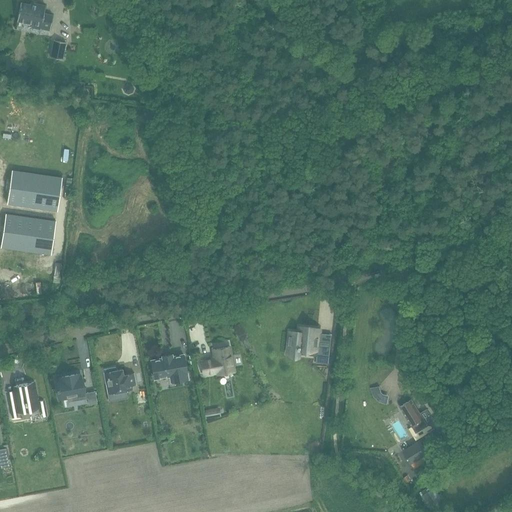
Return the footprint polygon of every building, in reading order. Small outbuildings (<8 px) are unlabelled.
[(17,20),(18,21),(33,24),(32,29),(40,31),(40,32),(41,28),(50,30),(53,15),(44,13),(45,6),(31,3),(31,5),(21,3),(17,20)] [(66,43),(54,40),(50,57),(62,59),(66,43)] [(57,211),(62,177),(12,170),(7,204),(57,211)] [(51,254),(56,221),(6,213),(1,247),(51,254)] [(316,355),(316,356),(317,356),(316,363),(329,364),(331,347),(319,346),(320,333),(320,330),(300,327),(299,333),(290,332),(288,353),(300,355),(300,354),(301,354),(300,353),(300,348),(301,348),(302,348),(318,349),(317,355),(316,355)] [(215,358),(201,361),(203,374),(217,372),(218,374),(233,371),(233,367),(235,366),(233,358),(231,359),(229,347),(213,350),(215,358)] [(172,357),(171,354),(169,355),(165,356),(162,356),(163,358),(151,361),(154,378),(170,375),(171,381),(187,379),(186,372),(187,372),(183,355),(172,357)] [(103,369),(106,385),(107,384),(109,394),(126,390),(132,389),(132,385),(136,385),(134,373),(123,375),(122,369),(116,370),(116,367),(103,369)] [(83,393),(80,377),(77,377),(77,374),(62,377),(63,380),(56,381),(57,388),(57,391),(58,391),(59,398),(83,393)] [(13,386),(13,390),(13,391),(15,400),(9,401),(12,417),(17,416),(16,412),(40,407),(45,406),(44,401),(38,402),(34,382),(17,385),(13,386)] [(95,391),(87,393),(89,405),(97,403),(95,391)] [(411,400),(400,407),(412,426),(416,432),(434,420),(427,409),(420,413),(411,400)] [(212,406),(214,415),(230,412),(228,402),(212,406)] [(136,407),(138,414),(148,412),(147,405),(136,407)] [(421,440),(403,450),(411,463),(428,452),(421,440)]
